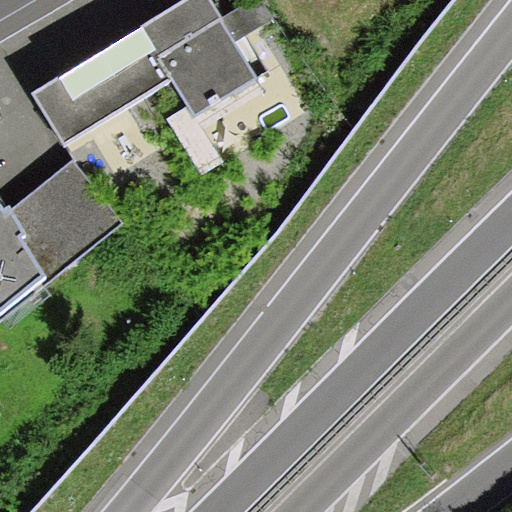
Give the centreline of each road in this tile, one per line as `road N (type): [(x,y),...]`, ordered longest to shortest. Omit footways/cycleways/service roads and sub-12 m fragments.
road 1 (primary): [(511,31),(120,511)]
road 2 (primary): [(511,220),(216,511)]
road 3 (motorway): [(389,424),(511,303)]
road 4 (primary): [(300,511),(389,424)]
